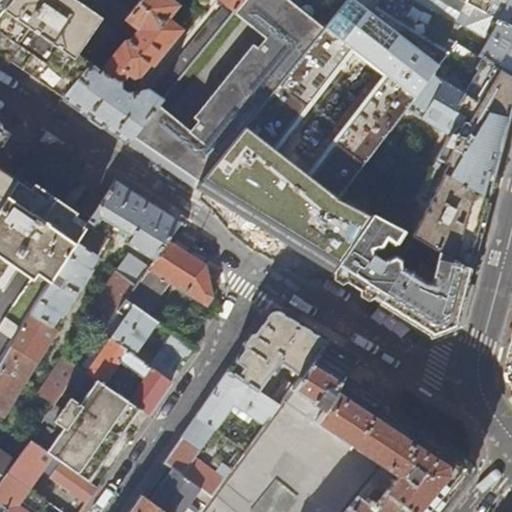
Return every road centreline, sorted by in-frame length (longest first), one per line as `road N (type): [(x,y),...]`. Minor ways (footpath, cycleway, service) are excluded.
road 1 (residential): [(0,91),(268,269)]
road 2 (residential): [(103,511),(268,269)]
road 3 (residential): [(268,269),(434,369),(480,384)]
road 4 (residential): [(480,384),(477,341),(511,220)]
